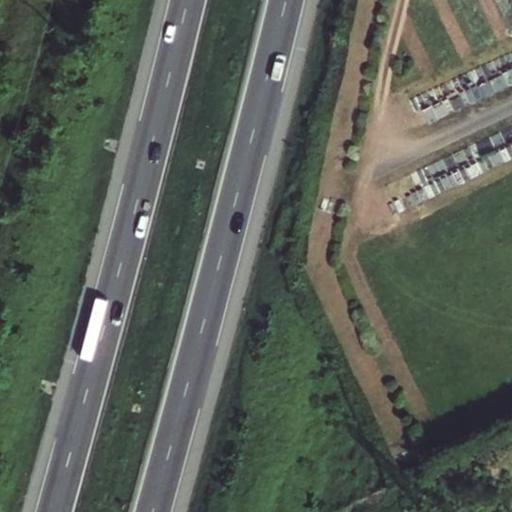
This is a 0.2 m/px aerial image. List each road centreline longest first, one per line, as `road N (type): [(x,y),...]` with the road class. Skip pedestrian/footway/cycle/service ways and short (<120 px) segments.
road 1 (motorway): [(187,0),(54,511)]
road 2 (motorway): [(152,511),(284,0)]
